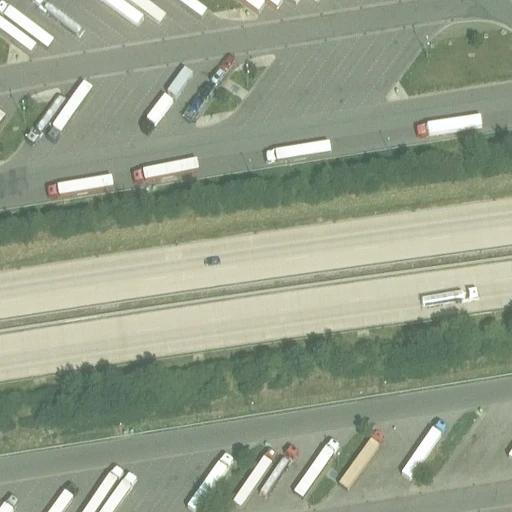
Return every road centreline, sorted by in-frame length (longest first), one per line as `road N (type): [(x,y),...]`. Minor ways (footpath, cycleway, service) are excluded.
road 1 (motorway): [(511,218),(0,295)]
road 2 (motorway): [(0,361),(511,285)]
